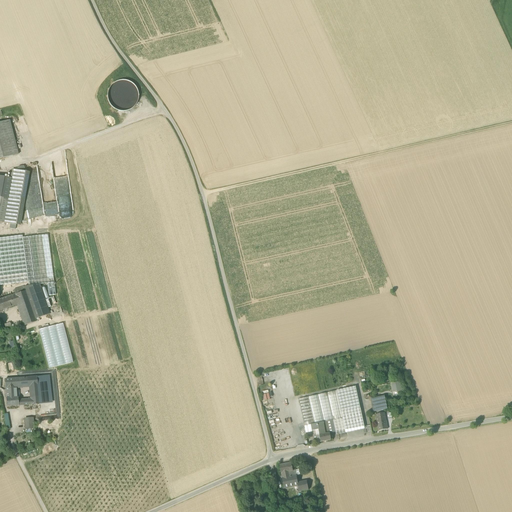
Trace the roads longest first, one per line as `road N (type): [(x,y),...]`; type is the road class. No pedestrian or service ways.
road 1 (unclassified): [(92,0),(186,147),(272,461)]
road 2 (track): [(511,122),(201,193)]
road 3 (unclassified): [(272,461),(511,417)]
road 4 (track): [(165,110),(0,168)]
road 5 (unclassified): [(155,511),(272,461)]
